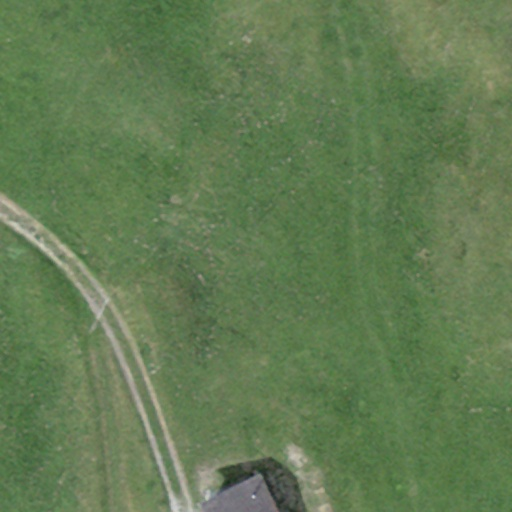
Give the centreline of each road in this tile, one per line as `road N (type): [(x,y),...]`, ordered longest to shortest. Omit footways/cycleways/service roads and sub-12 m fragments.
road 1 (track): [(0,208),(35,233),(101,306),(185,511)]
road 2 (track): [(79,278),(106,378),(120,511)]
